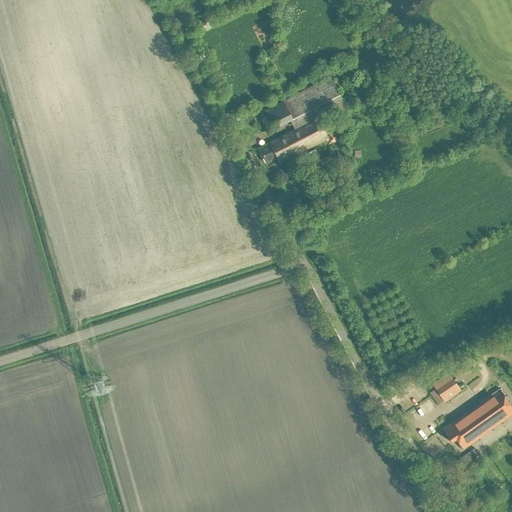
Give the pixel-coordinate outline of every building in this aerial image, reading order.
[(276,128),(278,134),(318,113),(322,122),(347,109),(331,77),(252,116),(258,128),(265,125),(268,132),(276,128)] [(256,149),(263,163),(275,157),(278,163),(327,139),(316,117),(282,134),(282,135),(277,138),(276,137),(267,142),(268,143),(256,149)] [(433,386),(445,402),(460,391),(450,375),(433,386)] [(464,414),(442,429),(451,442),(455,440),(461,447),(462,450),(463,449),(465,448),(477,439),(478,438),(477,436),(490,426),(492,428),(511,414),(511,406),(499,388),(479,403),(481,405),(466,415),(464,413),(464,414)] [(469,452),(473,458),(479,454),(475,448),(469,452)]
